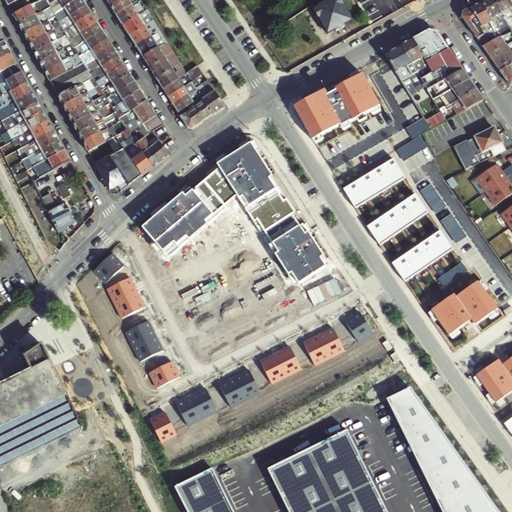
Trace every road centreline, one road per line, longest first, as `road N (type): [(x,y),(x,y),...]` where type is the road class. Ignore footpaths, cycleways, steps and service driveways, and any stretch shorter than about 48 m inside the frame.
road 1 (residential): [(116,223),(0,10)]
road 2 (residential): [(384,275),(511,455)]
road 3 (residential): [(198,373),(384,275)]
road 4 (residential): [(270,100),(384,275)]
road 5 (residential): [(270,100),(436,10)]
road 6 (residential): [(94,0),(191,152)]
road 7 (residential): [(198,373),(122,216)]
road 8 (residential): [(0,342),(116,223)]
road 9 (residential): [(201,0),(270,100)]
